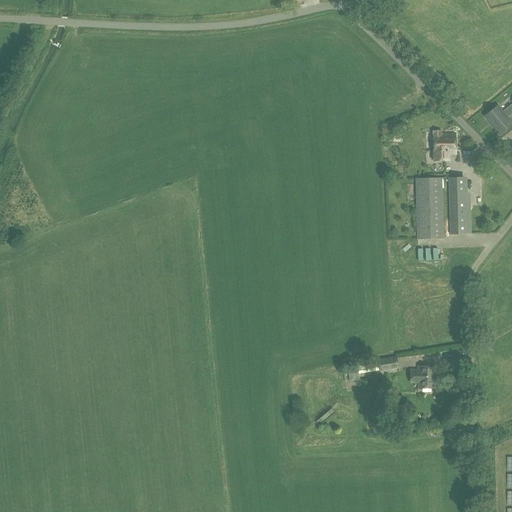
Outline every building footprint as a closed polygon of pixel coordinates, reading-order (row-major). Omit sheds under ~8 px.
[(511,124),(511,123),(507,117),(511,113),(511,104),(503,112),(498,106),(485,116),(500,135),(511,124)] [(456,155),(456,133),(441,134),(441,132),(433,132),(434,161),(449,160),(449,155),(456,155)] [(415,178),(417,239),(443,239),(442,195),(442,177),(415,178)] [(471,234),(470,193),(467,194),(467,177),(448,177),(449,194),(450,235),(471,234)] [(396,357),(378,360),(380,370),(380,371),(380,372),(398,369),(396,357)] [(380,370),(378,360),(373,362),(373,364),(342,370),(344,376),(349,375),(350,382),(360,380),(359,375),(380,371),(380,370)] [(435,389),(435,366),(418,366),(418,371),(411,371),(411,382),(418,382),(418,388),(435,389)]
